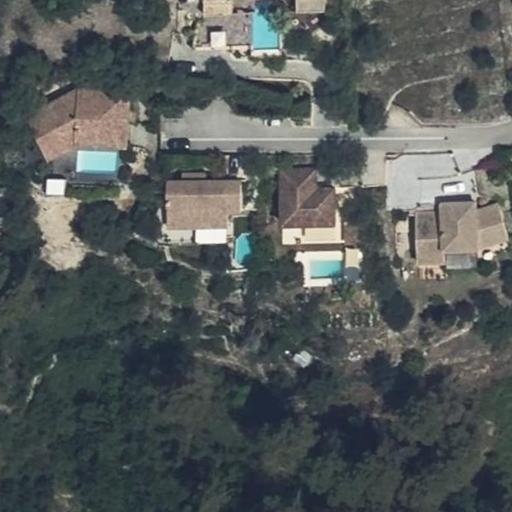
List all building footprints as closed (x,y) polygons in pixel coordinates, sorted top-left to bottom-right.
[(325,0),(205,0),(206,11),(235,10),(235,0),(297,0),(298,9),(326,9),(325,0)] [(235,10),(206,11),(199,11),(200,43),(258,43),(258,10),(235,10)] [(75,92),(75,86),(74,86),(29,113),(41,133),(55,125),(65,145),(78,137),(129,141),(132,89),(90,87),(89,93),(75,92)] [(55,125),(41,133),(51,152),(65,145),(55,125)] [(79,167),(121,166),(120,147),(79,148),(79,167)] [(184,167),(184,176),(208,175),(208,167),(184,167)] [(322,187),(322,167),(286,167),(285,219),(340,220),(340,188),(322,187)] [(208,175),(184,176),(172,175),(171,220),(230,222),(231,206),(244,207),(244,176),(208,175)] [(482,254),(509,244),(497,212),(476,218),(462,219),(461,208),(443,209),(443,214),(441,219),(438,220),(417,221),(420,270),(447,268),(447,256),(482,254)] [(462,219),(476,218),(475,208),(461,208),(462,219)] [(411,221),(417,221),(438,220),(441,219),(443,214),(443,209),(410,211),(411,221)] [(365,215),(348,215),(349,238),(365,239),(365,215)] [(230,222),(171,220),(171,237),(230,239),(230,222)] [(308,235),(340,235),(339,223),(308,223),(308,235)] [(420,279),(481,275),(481,267),(511,256),(511,253),(509,244),(482,254),(447,256),(447,268),(420,270),(420,279)]
